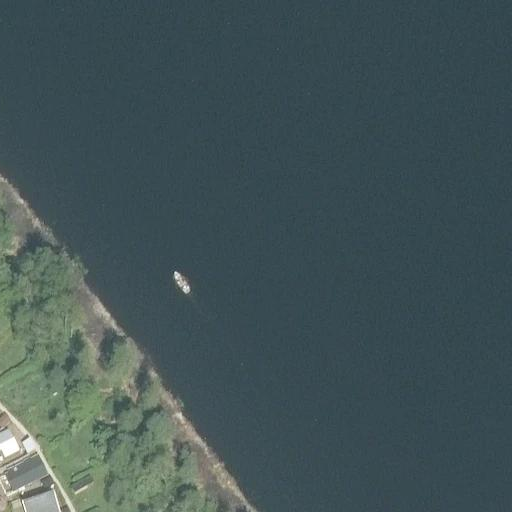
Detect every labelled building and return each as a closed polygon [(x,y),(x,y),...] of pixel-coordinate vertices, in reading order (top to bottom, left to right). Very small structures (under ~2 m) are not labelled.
[(5,417),(0,421),(0,430),(1,432),(11,424),(5,417)] [(8,433),(0,437),(0,455),(1,455),(5,463),(20,455),(8,433)] [(29,443),(22,447),(27,458),(35,453),(29,443)] [(38,458),(9,471),(11,476),(8,477),(16,494),(48,477),(38,458)] [(89,478),(70,489),(73,496),(93,485),(89,478)] [(51,481),(41,486),(44,493),(54,487),(51,481)] [(58,511),(52,494),(23,504),(26,511),(58,511)]
